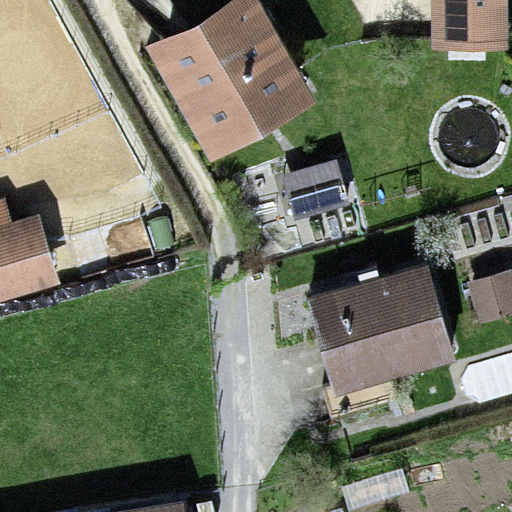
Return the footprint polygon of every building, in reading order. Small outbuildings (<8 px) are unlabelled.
[(223,0),(151,39),(212,152),(313,97),(260,0),(223,0)] [(438,0),(438,46),(503,46),(503,0),(438,0)] [(335,157),(282,172),(294,215),(347,200),(335,157)] [(0,306),(58,288),(36,220),(0,231),(0,306)] [(511,266),(468,280),(480,321),(511,312),(511,266)] [(430,270),(310,304),(336,396),(456,362),(430,270)]
